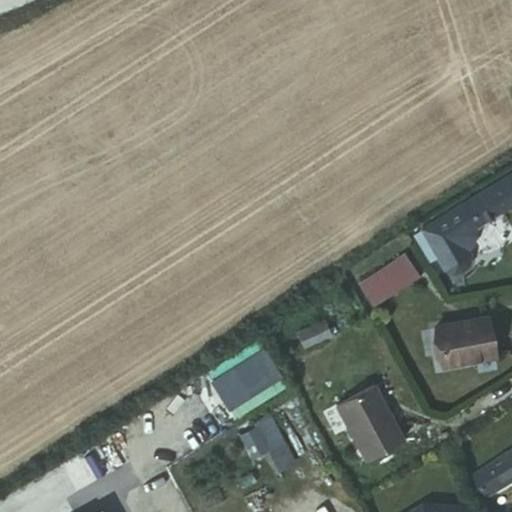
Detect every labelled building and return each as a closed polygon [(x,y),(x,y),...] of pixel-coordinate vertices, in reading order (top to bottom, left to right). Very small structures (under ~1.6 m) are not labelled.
[(511,176),(413,235),(428,261),(437,257),(442,266),(449,271),(457,270),(462,263),(461,255),(456,247),(461,242),(465,236),(466,230),(511,202),(511,176)] [(400,253),(354,282),(369,305),(415,277),(400,253)] [(482,317),(430,326),(436,365),(489,356),(482,317)] [(321,324),(295,338),(301,351),(328,337),(321,324)] [(369,390),(332,410),(361,466),(398,446),(369,390)] [(249,428),(274,477),(290,469),(264,420),(249,428)] [(511,452),(470,479),(484,500),(511,482),(511,452)]
